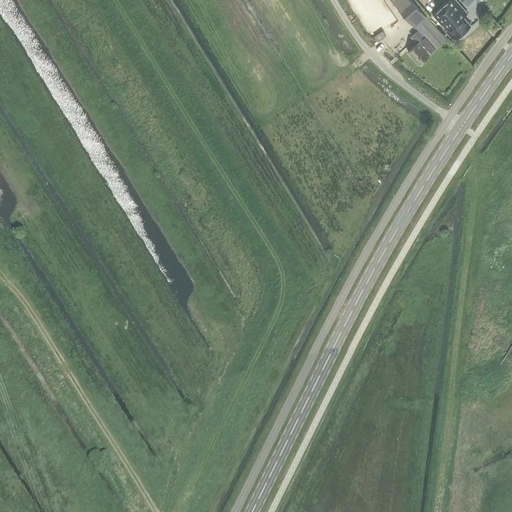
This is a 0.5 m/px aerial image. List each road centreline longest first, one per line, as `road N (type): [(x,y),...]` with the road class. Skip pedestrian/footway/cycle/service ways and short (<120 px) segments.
road 1 (primary): [(251,511),(366,280),(460,126)]
road 2 (track): [(157,511),(0,257)]
road 3 (unclassified): [(460,126),(391,75),(331,0)]
